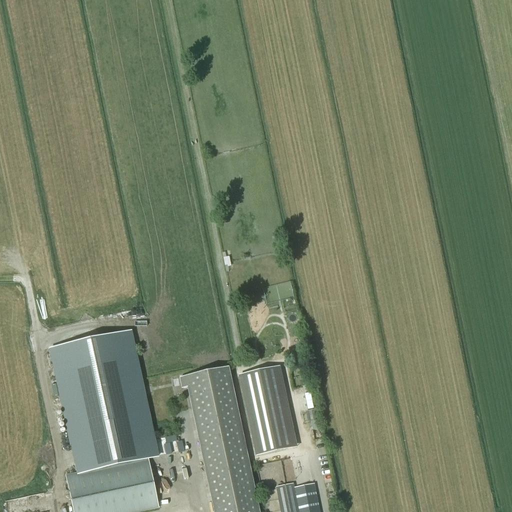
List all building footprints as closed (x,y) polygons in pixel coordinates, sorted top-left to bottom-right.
[(132,332),(54,349),(81,474),(147,460),(147,459),(159,457),(132,332)] [(226,385),(225,380),(231,379),(228,368),(179,379),(182,390),(187,388),(188,393),(226,385)] [(258,511),(241,429),(231,379),(225,380),(226,385),(188,393),(213,511),(258,511)] [(142,511),(158,509),(147,459),(147,460),(81,474),(65,477),(72,511),(142,511)] [(318,511),(314,485),(294,489),(298,511),(318,511)] [(293,511),(290,491),(275,494),(278,511),(293,511)]
